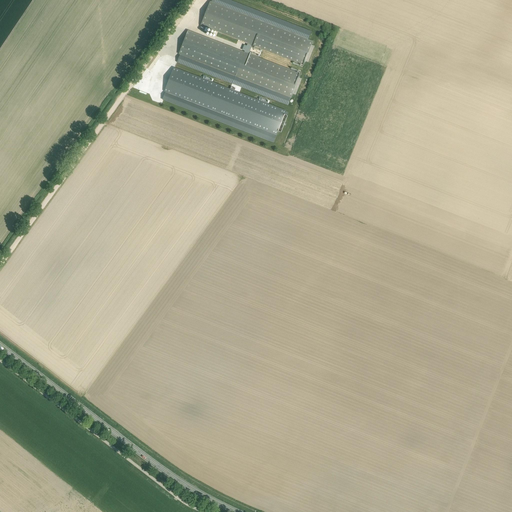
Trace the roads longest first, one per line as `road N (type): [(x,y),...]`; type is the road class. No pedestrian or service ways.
road 1 (track): [(0,264),(191,0)]
road 2 (tertiary): [(233,511),(189,492),(0,345)]
